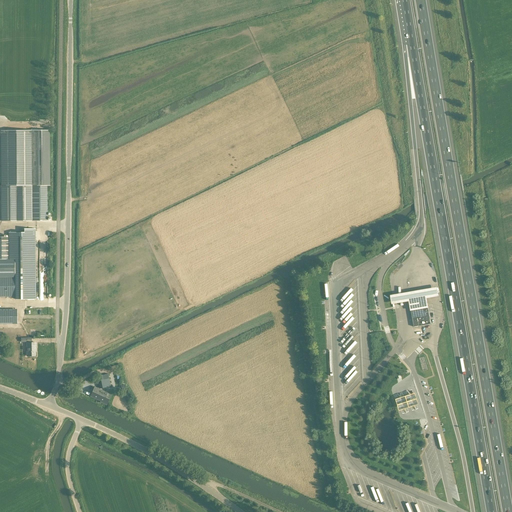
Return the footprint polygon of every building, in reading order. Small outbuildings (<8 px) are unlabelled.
[(48,221),(47,186),(2,186),(2,221),(48,221)] [(0,296),(15,297),(15,300),(36,299),(35,237),(35,229),(23,229),(23,232),(9,232),(9,237),(9,259),(15,259),(15,260),(0,260),(0,271),(15,271),(15,274),(13,274),(13,276),(0,276),(0,296)] [(409,300),(410,309),(428,306),(426,297),(439,295),(437,285),(389,293),(391,303),(409,300)] [(343,297),(348,302),(358,291),(353,286),(343,297)] [(428,307),(410,310),(413,326),(431,323),(428,307)] [(0,309),(0,323),(12,324),(12,309),(0,309)] [(36,343),(27,343),(27,356),(35,355),(35,351),(36,351),(36,343)] [(107,379),(106,372),(102,373),(103,375),(97,377),(100,388),(111,386),(109,378),(107,379)] [(94,387),(90,396),(107,403),(111,395),(94,387)] [(418,403),(414,392),(395,398),(399,409),(418,403)]
